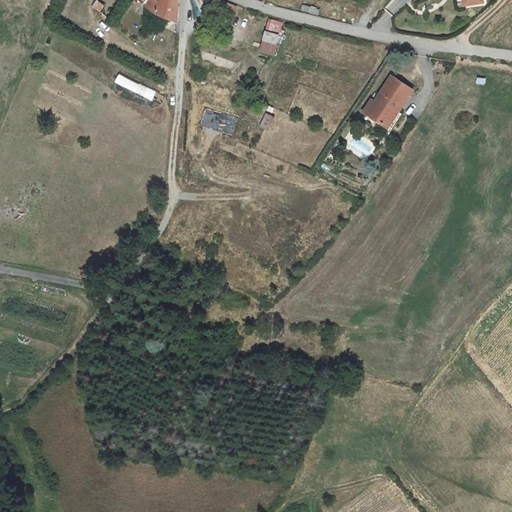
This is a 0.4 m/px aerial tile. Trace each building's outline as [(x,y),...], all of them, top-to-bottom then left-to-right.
[(161,17),(162,0),(148,0),(149,1),(144,14),(161,17)] [(233,17),(236,6),(221,0),(211,0),(210,6),(233,17)] [(95,12),(101,18),(105,11),(99,6),(95,12)] [(278,44),(282,21),(266,20),(261,40),(278,44)] [(278,44),(263,41),(259,52),(274,56),(278,44)] [(118,74),(114,83),(153,100),(156,91),(118,74)] [(380,123),(392,109),(398,113),(413,92),(391,80),(366,114),(380,123)] [(206,108),(200,126),(232,136),(238,118),(206,108)] [(387,128),(398,113),(392,109),(380,123),(387,128)] [(259,127),(268,131),(275,116),(266,112),(259,127)]
